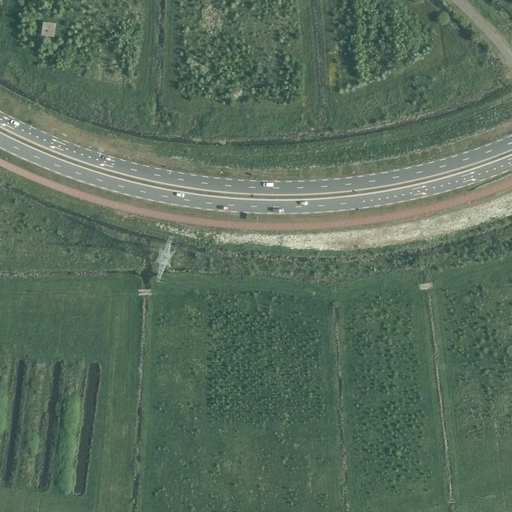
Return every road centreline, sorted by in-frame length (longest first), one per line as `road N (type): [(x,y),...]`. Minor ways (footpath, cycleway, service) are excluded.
road 1 (secondary): [(511,143),(386,180),(265,189),(114,166),(0,115)]
road 2 (secondary): [(0,141),(113,186),(263,208),(406,195),(511,163)]
